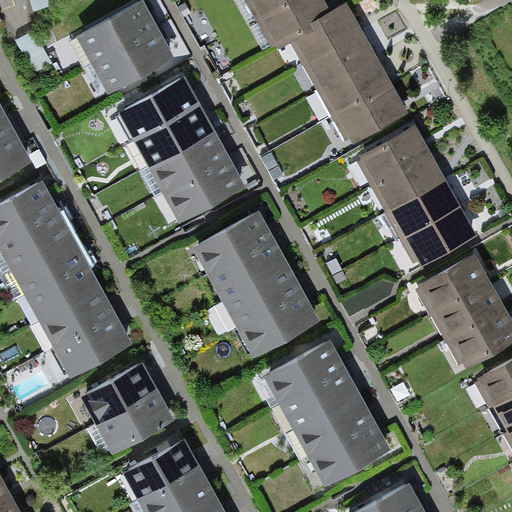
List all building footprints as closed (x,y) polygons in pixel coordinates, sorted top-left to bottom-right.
[(152,20),(141,0),(140,0),(80,33),(110,86),(171,53),(159,32),(152,20)] [(251,0),(274,41),(291,32),(348,134),(400,105),(396,97),(376,61),(367,44),(352,18),(344,4),(329,13),(322,0),(251,0)] [(195,97),(183,77),(121,112),(180,215),(242,180),(230,160),(224,149),(201,108),(195,97)] [(0,169),(27,155),(17,136),(11,125),(0,105),(0,169)] [(421,139),(414,126),(360,156),(418,261),(472,231),(459,208),(450,191),(436,166),(421,139)] [(53,200),(42,180),(0,203),(0,238),(71,369),(129,338),(117,317),(110,305),(88,264),(82,253),(59,211),(53,200)] [(269,230),(257,210),(196,244),(254,349),(316,315),(305,295),(298,283),(275,242),(269,230)] [(481,268),(472,253),(421,282),(467,360),(511,334),(511,321),(505,309),(496,293),(481,268)] [(341,359),(330,339),(267,373),(325,477),(388,443),(377,423),(370,412),(348,371),(341,359)] [(511,358),(477,378),(511,439),(511,358)] [(153,381),(142,362),(84,394),(114,446),(171,414),(160,394),(153,381)] [(194,458),(184,438),(128,469),(151,511),(224,511),(223,510),(201,470),(194,458)] [(0,476),(0,511),(20,511),(7,490),(0,476)] [(408,484),(358,511),(423,511),(418,502),(408,484)]
